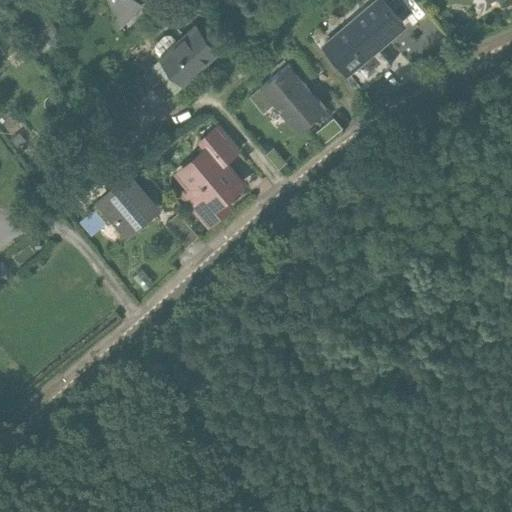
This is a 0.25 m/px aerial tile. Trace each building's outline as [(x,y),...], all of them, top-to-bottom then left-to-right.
[(111,8),(125,32),(142,16),(127,3),(130,0),(104,0),(102,2),(111,8)] [(387,0),(365,0),(318,41),(348,75),(378,49),(408,23),(398,10),(403,6),(397,0),(396,0),(391,4),(387,0)] [(43,25),(28,36),(42,54),(57,42),(43,25)] [(160,63),(184,88),(220,56),(196,30),(160,63)] [(391,64),(378,49),(348,75),(362,90),(391,64)] [(289,64),(263,87),(277,102),(302,131),(328,109),(289,64)] [(277,102),(263,87),(251,97),(265,113),(277,102)] [(111,121),(110,97),(98,98),(99,113),(103,113),(104,121),(111,121)] [(332,119),(315,133),(323,142),(340,129),(332,119)] [(202,139),(207,146),(225,167),(240,154),(217,127),(202,139)] [(185,197),(207,223),(225,208),(222,205),(243,188),(225,167),(207,146),(174,173),(191,193),(185,197)] [(286,164),(272,149),(264,157),(278,172),(286,164)] [(126,177),(93,207),(125,242),(158,212),(126,177)] [(178,216),(167,225),(185,247),(196,238),(178,216)]
